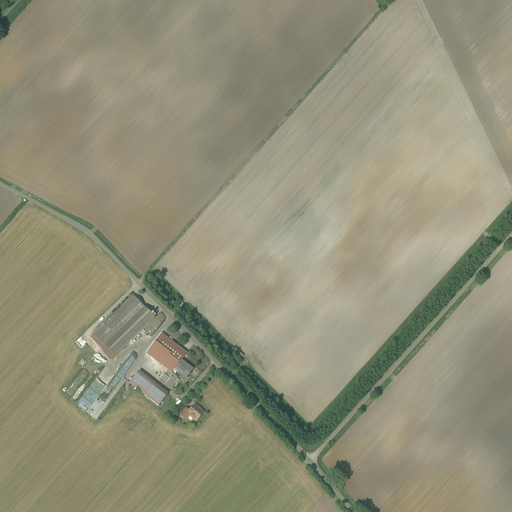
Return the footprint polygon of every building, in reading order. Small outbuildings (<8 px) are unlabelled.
[(132,296),(110,318),(108,316),(97,327),(98,329),(94,333),(116,356),(155,318),(132,296)] [(183,354),(160,336),(148,351),(170,368),(171,369),(180,358),(183,354)] [(237,346),(231,352),(238,359),(244,353),(237,346)] [(145,357),(136,369),(143,374),(148,368),(145,366),(149,361),(145,357)] [(189,366),(180,358),(171,369),(170,370),(176,375),(180,378),(182,375),(187,378),(194,369),(189,366),(190,366),(189,365),(189,366)] [(136,369),(129,363),(121,374),(139,388),(138,389),(144,394),(145,392),(159,403),(167,392),(143,374),(136,369)] [(171,369),(170,368),(160,381),(170,388),(178,377),(176,375),(170,370),(171,369)] [(204,413),(195,405),(190,412),(188,413),(190,415),(197,421),(204,413)] [(190,412),(186,408),(180,415),(185,420),(190,415),(188,413),(190,412)]
